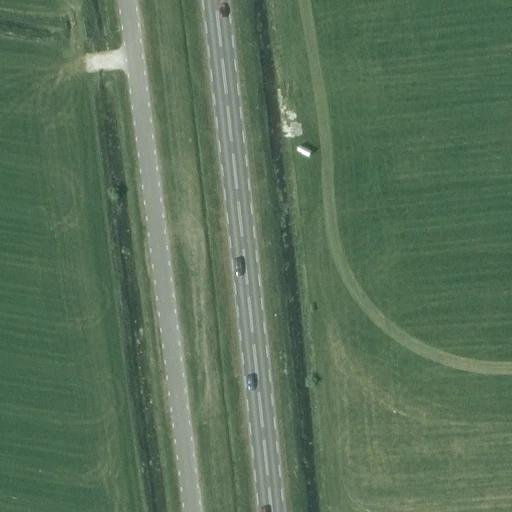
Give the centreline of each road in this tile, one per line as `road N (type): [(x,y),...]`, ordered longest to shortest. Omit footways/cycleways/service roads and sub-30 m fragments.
road 1 (unclassified): [(190,511),(125,0)]
road 2 (primary): [(271,511),(215,0)]
